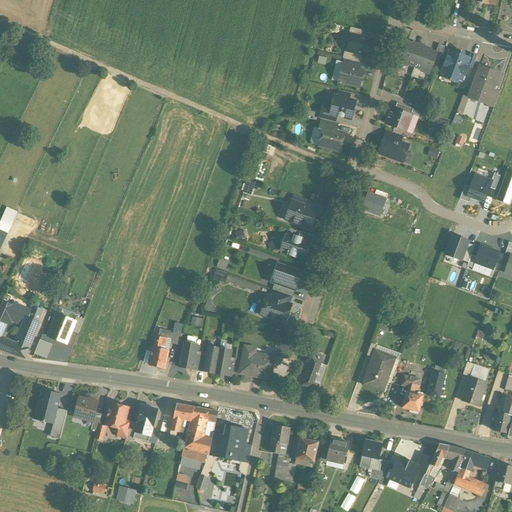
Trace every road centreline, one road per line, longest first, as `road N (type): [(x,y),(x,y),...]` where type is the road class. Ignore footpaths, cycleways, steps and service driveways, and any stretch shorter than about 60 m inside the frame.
road 1 (track): [(354,174),(0,22)]
road 2 (unclassified): [(280,408),(0,362)]
road 3 (residential): [(280,408),(357,168)]
road 4 (unclassified): [(511,450),(280,408)]
road 5 (residential): [(357,168),(419,189),(432,209),(493,231),(511,226)]
road 6 (residential): [(357,168),(396,18)]
